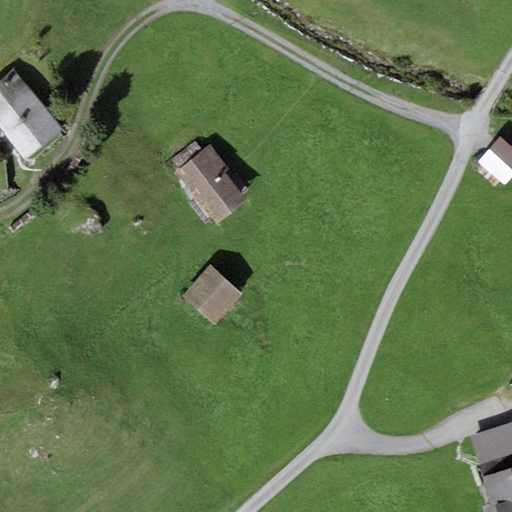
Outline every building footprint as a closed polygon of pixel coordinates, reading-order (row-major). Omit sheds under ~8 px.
[(63,130),(13,70),(0,80),(0,128),(26,161),(63,130)] [(511,181),(511,142),(506,137),(483,163),(509,185),(511,181)] [(172,160),(179,170),(203,151),(195,141),(172,160)] [(179,170),(176,173),(218,223),(246,200),(224,174),(230,169),(210,145),(203,151),(179,170)] [(242,295),(209,265),(181,295),(215,325),(242,295)] [(511,423),(468,438),(482,477),(511,467),(511,423)] [(511,511),(511,467),(482,477),(491,504),(482,507),(484,511),(511,511)]
